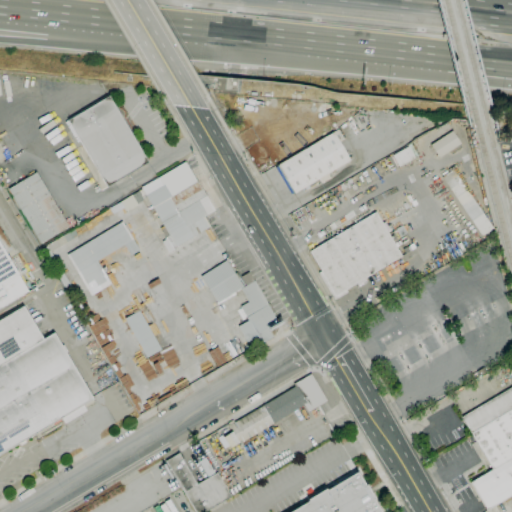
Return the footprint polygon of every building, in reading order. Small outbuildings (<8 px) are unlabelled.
[(107,187),(67,120),(109,96),(148,162),(107,187)] [(294,194),(277,165),(338,129),(344,139),(339,142),(350,161),(329,173),(331,178),(322,183),(319,179),(294,194)] [(439,158),(430,145),(452,131),(460,144),(439,158)] [(399,167),(392,155),(408,146),(415,158),(399,167)] [(168,251),(163,242),(168,239),(166,236),(165,237),(159,228),(163,226),(159,219),(160,218),(154,207),(153,208),(141,188),(185,162),(197,182),(214,210),(204,217),(210,227),(176,247),(168,251)] [(482,236),(442,177),(453,169),(464,184),(466,183),(472,192),(484,211),(483,212),(494,229),(482,236)] [(41,243),(8,189),(36,172),(69,227),(41,243)] [(127,213),(120,202),(138,191),(143,200),(137,204),(138,206),(127,213)] [(334,300),(318,273),(321,271),(309,251),(376,212),(382,223),(385,222),(389,230),(387,231),(402,256),(365,278),(366,281),(358,286),(356,283),(345,289),(347,292),(334,300)] [(90,291),(78,272),(77,273),(67,255),(121,222),(123,226),(126,224),(132,235),(129,237),(131,240),(132,239),(139,250),(130,256),(124,245),(97,261),(109,280),(90,291)] [(0,307),(0,228),(12,249),(5,253),(28,291),(0,307)] [(68,295),(41,249),(47,246),(46,246),(73,229),(77,236),(51,252),(74,292),(68,295)] [(217,303),(200,276),(226,260),(243,287),(217,303)] [(262,344),(257,336),(247,342),(237,326),(245,322),(242,317),(245,316),(245,317),(246,316),(240,307),(248,302),(240,289),(246,286),(240,277),(249,272),(254,281),(278,323),(268,329),(273,337),(262,344)] [(0,453),(0,319),(23,306),(43,339),(54,333),(93,399),(0,453)] [(142,357),(158,351),(141,310),(125,316),(142,357)] [(240,444),(229,426),(295,386),(294,384),(310,374),(327,401),(308,412),(304,405),(240,444)] [(511,408),(471,433),(462,417),(511,387),(511,408)] [(511,408),(511,457),(493,469),(471,433),(511,408)] [(204,511),(195,511),(165,461),(178,453),(197,485),(216,473),(231,497),(204,511)] [(511,494),(487,510),(470,483),(493,469),(511,457),(511,494)] [(290,511),(307,502),(306,500),(325,488),(327,490),(357,472),(365,485),(366,484),(375,499),(373,499),(380,511),(290,511)]
